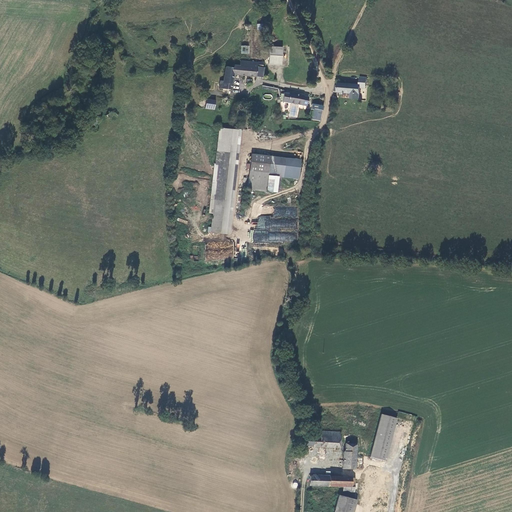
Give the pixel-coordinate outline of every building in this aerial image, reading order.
[(241,53),(249,54),(249,46),(241,45),(241,53)] [(282,64),(283,48),(270,47),(268,64),(282,64)] [(258,64),(258,61),(241,60),(240,65),(234,65),(233,68),(225,67),(223,81),(220,80),(219,89),(232,91),(234,76),(257,78),(258,64)] [(264,64),(258,64),(257,78),(264,79),(265,69),(264,69),(264,64)] [(360,77),(359,84),(361,85),(361,86),(367,86),(368,77),(360,77)] [(350,100),(359,101),(359,95),(360,95),(361,86),(361,85),(359,84),(338,82),(337,86),(335,85),(334,91),(337,91),(337,93),(351,94),(350,100)] [(281,103),(302,106),(304,97),(304,96),(283,93),(283,94),(280,94),(279,101),(281,101),(281,103)] [(322,111),(313,109),(313,110),(311,120),(320,121),(322,111)] [(97,130),(101,119),(94,116),(89,127),(97,130)] [(209,234),(229,236),(240,131),(234,130),(228,129),(221,129),(218,129),(214,165),(217,166),(215,182),(215,195),(210,195),(207,214),(211,214),(210,228),(207,227),(207,232),(209,233),(209,234)] [(278,177),(267,176),(270,157),(252,154),(247,190),(276,194),(278,177)] [(300,160),(270,157),(267,176),(278,177),(298,180),(300,160)] [(351,429),(363,432),(368,412),(357,409),(351,429)] [(369,458),(381,462),(393,419),(381,415),(369,458)] [(312,438),(300,437),(299,445),(312,446),(311,447),(339,449),(339,441),(338,441),(339,433),(319,432),(319,438),(312,438)] [(353,470),(355,445),(344,445),(344,453),(342,453),(341,469),(341,470),(353,470)] [(321,468),(321,477),(341,478),(341,470),(341,469),(321,468)] [(307,477),(307,486),(341,488),(341,493),(352,493),(353,480),(349,480),(349,479),(341,478),(321,477),(307,477)] [(348,511),(352,501),(337,497),(332,511),(348,511)]
